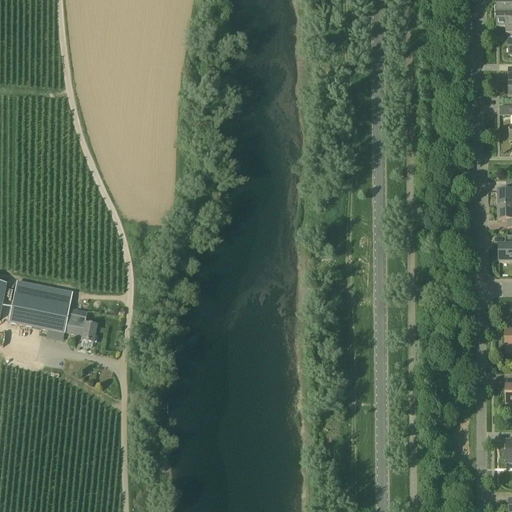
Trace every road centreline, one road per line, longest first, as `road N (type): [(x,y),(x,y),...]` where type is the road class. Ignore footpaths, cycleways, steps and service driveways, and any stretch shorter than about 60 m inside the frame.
road 1 (secondary): [(382,511),(378,0)]
road 2 (residential): [(480,289),(477,0)]
road 3 (residential): [(482,511),(480,289)]
